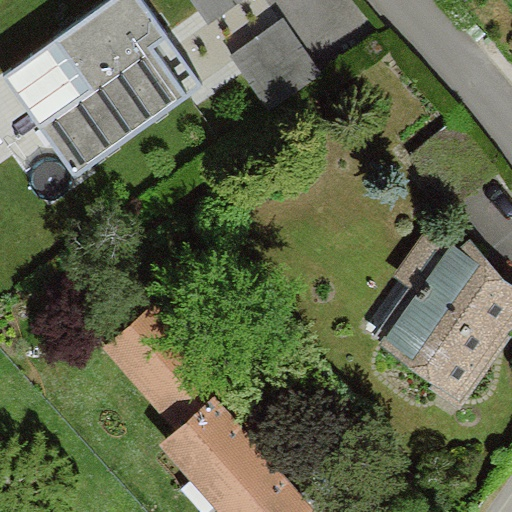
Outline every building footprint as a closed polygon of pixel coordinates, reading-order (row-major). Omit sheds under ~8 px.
[(153,0),(134,0),(18,83),(89,183),(219,91),(153,0)] [(195,0),(212,26),(253,0),(195,0)] [(292,27),(239,61),(273,115),(327,81),(292,27)] [(493,176),(460,125),(411,156),(444,207),(493,176)] [(511,341),(511,270),(464,233),(383,338),(465,402),(511,341)] [(226,511),(319,511),(328,504),(157,308),(115,345),(192,433),(173,450),(226,511)]
